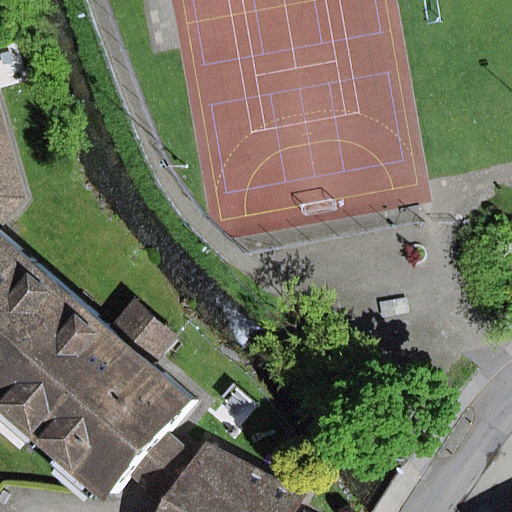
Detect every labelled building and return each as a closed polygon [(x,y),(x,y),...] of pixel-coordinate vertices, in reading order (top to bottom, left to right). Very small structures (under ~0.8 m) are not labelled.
[(0,179),(17,175),(0,113),(0,179)] [(0,389),(6,395),(84,303),(0,230),(0,219),(24,200),(17,175),(0,179),(0,389)] [(134,302),(113,327),(84,303),(6,395),(16,404),(55,437),(74,454),(112,487),(120,494),(136,475),(167,439),(199,402),(156,365),(178,339),(134,302)] [(45,449),(55,437),(16,404),(6,415),(45,449)] [(136,475),(177,511),(197,478),(167,439),(136,475)] [(102,499),(112,487),(74,454),(64,465),(102,499)] [(291,511),(300,496),(247,469),(241,480),(207,462),(197,478),(177,511),(176,511),(291,511)]
